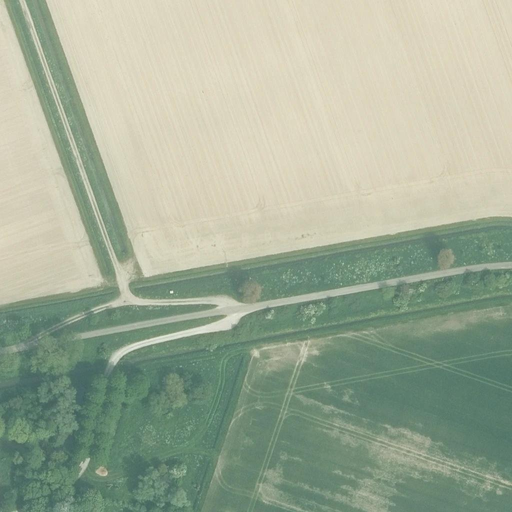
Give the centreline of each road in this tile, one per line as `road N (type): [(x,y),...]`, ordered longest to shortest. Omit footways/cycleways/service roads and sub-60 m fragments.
road 1 (unclassified): [(511,265),(0,352)]
road 2 (track): [(33,346),(126,298),(21,0)]
road 3 (track): [(126,298),(221,303),(233,307),(234,317),(117,356),(84,466),(38,511)]
